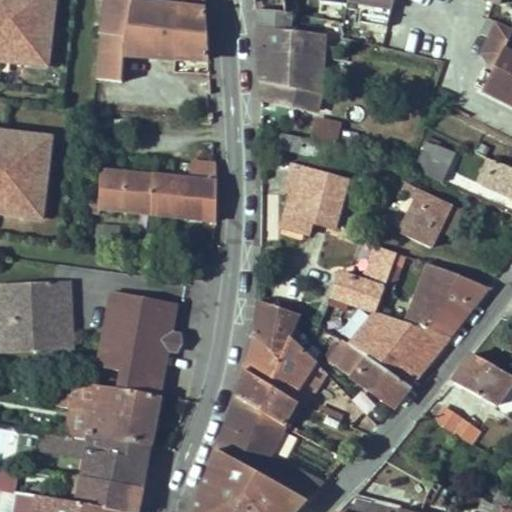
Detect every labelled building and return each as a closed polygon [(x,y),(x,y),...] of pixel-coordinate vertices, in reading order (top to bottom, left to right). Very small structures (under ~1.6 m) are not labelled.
[(0,0),(0,63),(48,69),(55,0),(0,0)] [(183,8),(205,11),(204,0),(177,0),(177,7),(133,2),(133,0),(98,0),(106,1),(100,35),(102,35),(97,80),(121,83),(124,55),(175,59),(183,8)] [(254,0),(255,11),(285,14),(284,0),(254,0)] [(360,23),(387,28),(395,0),(347,0),(348,2),(363,5),(360,23)] [(205,11),(183,8),(175,59),(208,60),(205,11)] [(255,11),(257,28),(292,32),(294,15),(285,14),(255,11)] [(488,19),(481,34),(488,38),(505,47),(511,33),(511,31),(488,19)] [(257,28),(259,51),(323,59),(324,36),(305,33),(292,32),(257,28)] [(488,38),(481,54),(488,65),(494,68),(503,51),(505,47),(488,38)] [(259,51),(260,81),(320,95),(323,59),(259,51)] [(494,68),(483,91),(511,105),(511,55),(503,51),(494,68)] [(476,88),(483,91),(494,68),(488,65),(476,88)] [(260,81),(262,98),(317,111),(320,95),(260,81)] [(312,139),(329,143),(355,149),(358,135),(339,131),(340,126),(316,120),(312,139)] [(0,215),(42,220),(52,136),(0,129),(0,215)] [(277,131),(273,148),(326,160),(329,143),(312,139),(277,131)] [(426,142),(422,153),(450,165),(454,155),(426,142)] [(422,153),(414,170),(442,183),(450,165),(422,153)] [(477,183),(511,199),(511,169),(505,167),(490,160),(477,183)] [(216,222),(216,166),(191,163),(189,180),(100,171),(99,195),(88,195),(87,207),(151,213),(151,214),(216,222)] [(297,218),(313,223),(333,228),(339,207),(347,179),(291,163),(285,187),(293,189),(304,193),(297,218)] [(415,200),(399,233),(430,249),(439,230),(449,235),(461,210),(407,184),(402,194),(415,200)] [(282,227),(310,234),(313,223),(297,218),(304,193),(293,189),(282,227)] [(339,207),(333,228),(339,230),(345,208),(339,207)] [(340,273),(333,297),(350,303),(348,310),(372,319),(396,254),(376,247),(364,282),(340,273)] [(429,265),(406,323),(449,338),(488,288),(429,265)] [(70,282),(0,284),(0,319),(12,319),(14,353),(68,350),(67,335),(62,330),(62,321),(67,320),(66,303),(71,302),(70,282)] [(122,372),(118,389),(159,396),(167,351),(170,333),(176,304),(112,292),(98,367),(122,372)] [(73,350),(71,302),(66,303),(67,320),(62,321),(62,330),(67,335),(68,350),(73,350)] [(259,302),(254,337),(278,360),(289,337),(299,315),(259,302)] [(0,353),(14,353),(12,319),(0,319),(0,353)] [(179,335),(170,333),(167,351),(176,352),(179,335)] [(254,337),(245,370),(291,399),(296,402),(305,406),(326,373),(315,362),(289,337),(278,360),(254,337)] [(344,341),(329,361),(393,407),(410,386),(344,341)] [(511,376),(471,354),(449,381),(494,406),(511,377),(511,376)] [(245,370),(237,397),(284,427),(296,402),(291,399),(245,370)] [(118,389),(63,380),(58,407),(70,409),(92,412),(88,435),(149,446),(159,396),(118,389)] [(217,450),(258,474),(305,501),(307,502),(323,484),(269,455),(284,427),(237,397),(217,450)] [(445,408),(435,422),(448,431),(462,440),(470,445),(479,431),(445,408)] [(92,412),(70,409),(66,436),(87,439),(88,435),(92,412)] [(324,424),(337,430),(339,424),(326,418),(324,424)] [(149,446),(88,435),(87,439),(66,436),(65,437),(43,433),(40,453),(83,460),(81,478),(142,488),(149,446)] [(194,511),(294,511),(305,501),(258,474),(217,450),(194,511)] [(136,511),(142,488),(81,478),(76,505),(113,511),(136,511)] [(54,489),(17,482),(15,494),(51,501),(54,489)] [(425,499),(432,501),(441,487),(435,482),(431,486),(425,499)] [(70,492),(54,489),(51,501),(67,503),(70,492)] [(502,511),(510,494),(500,490),(491,511),(502,511)] [(51,501),(15,494),(12,511),(113,511),(76,505),(67,503),(51,501)] [(339,511),(398,511),(400,510),(353,497),(339,511)]
